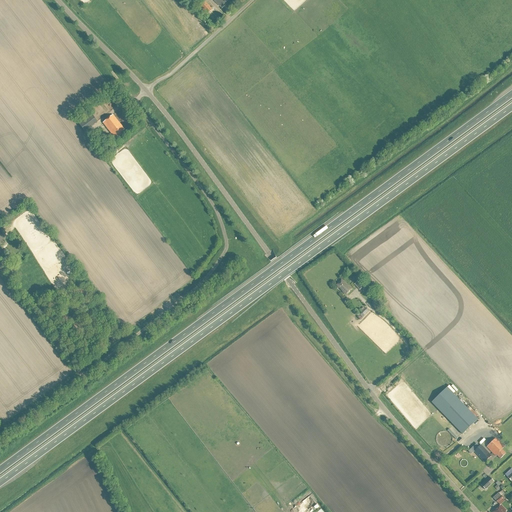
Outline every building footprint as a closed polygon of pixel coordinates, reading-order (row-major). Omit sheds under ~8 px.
[(207,14),(211,10),(205,3),(201,7),(207,14)] [(78,123),(85,132),(98,122),(91,113),(78,123)] [(124,130),(112,116),(103,123),(115,139),(124,132),(123,131),(124,130)] [(351,290),(342,280),(336,286),(346,295),(351,290)] [(360,290),(364,286),(359,281),(355,285),(360,290)] [(366,308),(360,315),(363,318),(369,311),(366,308)] [(478,420),(447,388),(431,403),(462,435),(478,420)] [(504,447),(495,439),(486,447),(496,457),(497,456),(500,459),(505,454),(501,450),(504,447)] [(481,445),(475,450),(486,462),(492,456),(481,445)] [(489,477),(481,485),(485,490),(494,482),(489,477)] [(496,483),(503,491),(505,489),(498,481),(496,483)] [(498,504),(503,498),(502,497),(505,494),(501,490),(498,493),(493,498),(498,504)]
